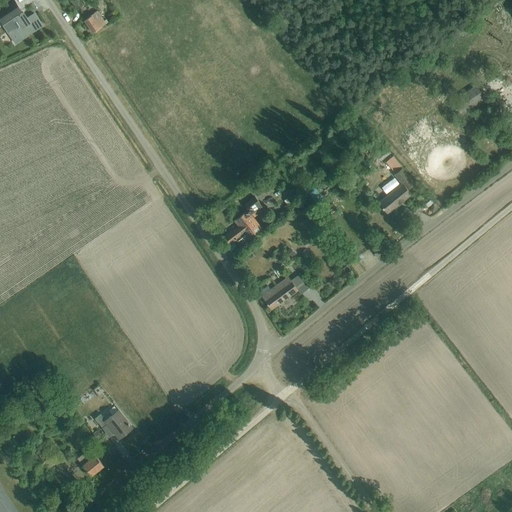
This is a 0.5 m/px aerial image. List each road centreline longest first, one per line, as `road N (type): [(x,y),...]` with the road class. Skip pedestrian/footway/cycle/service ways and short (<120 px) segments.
road 1 (unclassified): [(273,349),(43,0)]
road 2 (unclassified): [(273,349),(511,165)]
road 3 (unclassified): [(292,391),(511,209)]
road 4 (unclassified): [(79,511),(273,349)]
road 5 (unclassified): [(149,511),(292,391)]
road 6 (unclassified): [(292,391),(379,511)]
